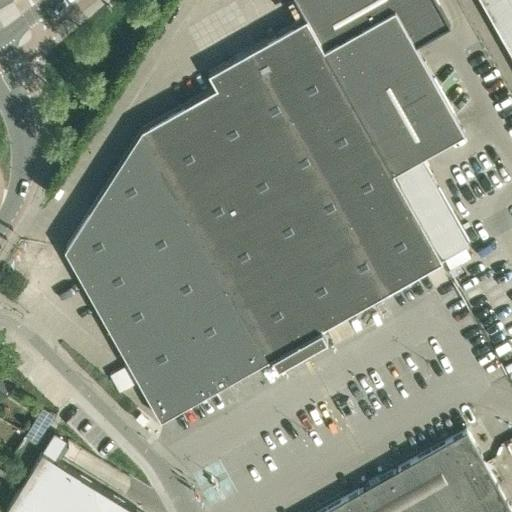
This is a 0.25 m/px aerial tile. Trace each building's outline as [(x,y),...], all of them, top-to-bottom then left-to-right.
[(435,0),(296,0),(306,17),(392,171),(464,130),(415,43),(449,24),(444,15),(435,0)] [(511,0),(482,0),(511,52),(511,0)] [(271,354),(277,364),(326,336),(321,326),(441,258),(392,171),(306,17),(208,72),(216,85),(141,127),(64,247),(147,396),(160,418),(271,354)] [(9,385),(0,379),(0,391),(3,394),(9,385)] [(49,422),(53,416),(44,410),(27,436),(30,438),(36,442),(49,422)] [(511,511),(511,508),(466,428),(317,511),(511,511)] [(22,465),(36,442),(30,438),(26,445),(21,442),(11,457),(22,465)] [(42,448),(5,511),(134,511),(136,507),(42,448)] [(0,474),(12,482),(22,465),(0,450),(0,474)]
